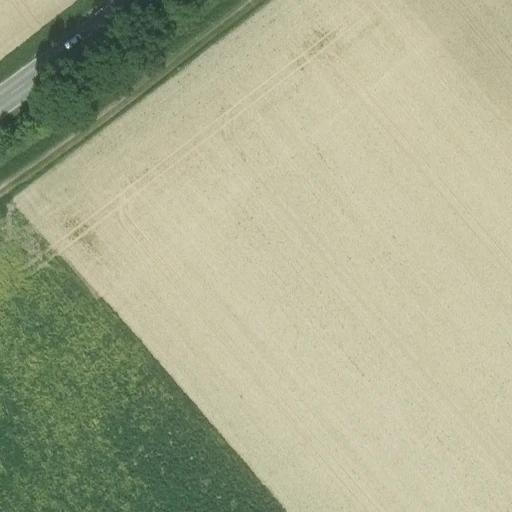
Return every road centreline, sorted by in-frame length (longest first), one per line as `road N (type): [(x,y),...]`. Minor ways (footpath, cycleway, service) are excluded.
road 1 (track): [(0,192),(255,0)]
road 2 (secondary): [(0,102),(136,0)]
